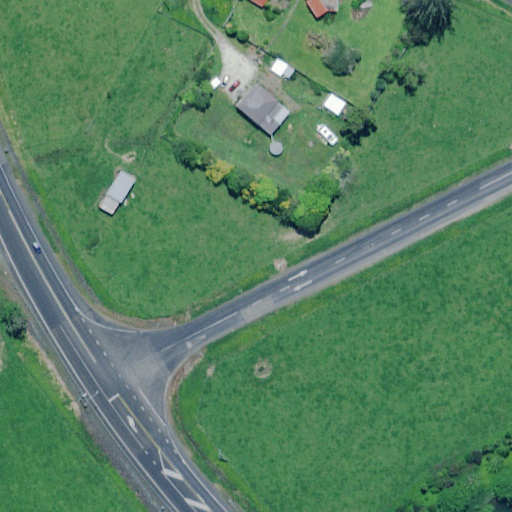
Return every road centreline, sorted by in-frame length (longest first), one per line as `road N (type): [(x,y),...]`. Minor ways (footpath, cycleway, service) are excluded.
road 1 (unclassified): [(106,382),(511,172)]
road 2 (trunk): [(106,382),(50,293),(0,190)]
road 3 (trunk): [(203,511),(106,382)]
road 4 (unknown): [(183,0),(98,123)]
